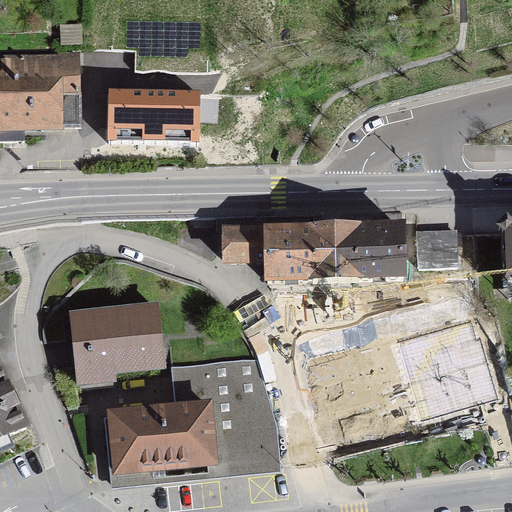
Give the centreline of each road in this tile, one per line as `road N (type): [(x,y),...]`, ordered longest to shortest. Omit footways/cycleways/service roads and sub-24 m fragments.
road 1 (residential): [(320,511),(291,368),(270,320),(240,292),(106,247),(67,251),(51,262),(29,321),(29,350),(91,511)]
road 2 (secondary): [(0,205),(348,191)]
road 3 (residential): [(372,511),(511,493)]
